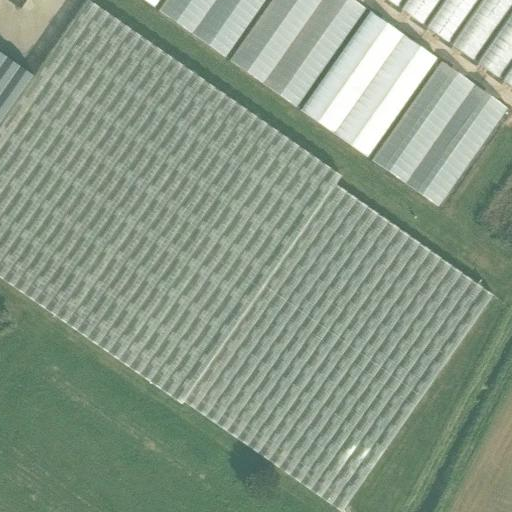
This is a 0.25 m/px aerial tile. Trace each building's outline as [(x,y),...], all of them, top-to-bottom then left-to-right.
[(3,0),(20,11),(27,0),(3,0)] [(159,0),(141,0),(154,9),(159,0)] [(191,35),(216,0),(166,0),(158,12),(191,35)] [(265,0),(216,0),(191,35),(225,59),(265,0)] [(262,85),(322,0),(272,0),(229,62),(262,85)] [(365,10),(350,0),(322,0),(262,85),(296,108),(365,10)] [(439,0),(408,0),(401,11),(421,25),(439,0)] [(476,0),(446,0),(426,29),(447,43),(476,0)] [(511,2),(511,0),(484,0),(452,47),(472,61),(511,2)] [(340,179),(88,2),(32,82),(30,80),(0,123),(0,279),(180,405),(183,401),(339,511),(341,511),(492,298),(334,187),(340,179)] [(333,135),(403,37),(369,13),(300,112),(333,135)] [(511,58),(511,14),(477,64),(498,79),(511,58)] [(403,37),(333,135),(367,158),(436,60),(403,37)] [(0,123),(30,80),(3,62),(0,66),(0,123)] [(371,161),(404,185),(474,86),(440,63),(371,161)] [(511,68),(503,82),(511,88),(511,68)] [(507,110),(474,86),(404,185),(438,208),(507,110)] [(399,511),(400,511),(399,511),(399,510),(399,509),(399,508),(398,507),(398,506),(397,505),(397,504),(396,503),(395,502),(394,501),(393,500),(392,499),(391,498),(390,498),(390,497),(389,497),(388,497),(388,496),(387,496),(386,496),(385,495),(384,495),(383,495),(382,495),(382,494),(381,494),(380,494),(379,494),(378,494),(377,494),(376,494),(375,495),(374,495),(373,495),(372,495),(371,496),(370,496),(369,496),(369,497),(368,497),(367,498),(366,498),(366,499),(365,499),(364,500),(363,501),(362,502),(362,503),(361,503),(361,504),(360,504),(360,505),(360,506),(359,506),(359,507),(359,508),(358,508),(358,509),(358,510),(358,511),(357,511),(399,511)]
